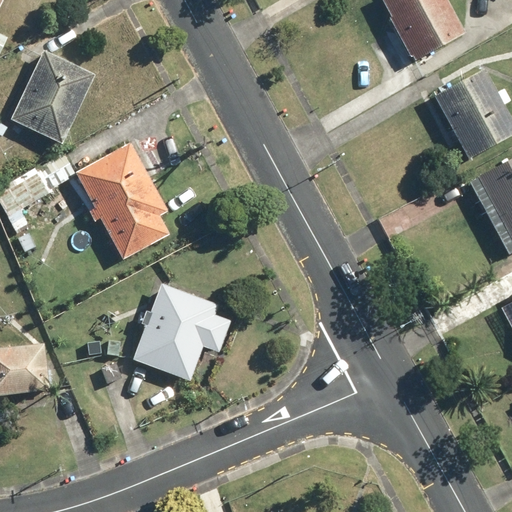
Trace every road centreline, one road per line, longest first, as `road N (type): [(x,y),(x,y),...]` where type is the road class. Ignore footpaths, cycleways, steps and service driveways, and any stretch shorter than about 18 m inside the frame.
road 1 (tertiary): [(392,378),(185,0)]
road 2 (residential): [(392,378),(53,511)]
road 3 (tertiary): [(465,511),(392,378)]
